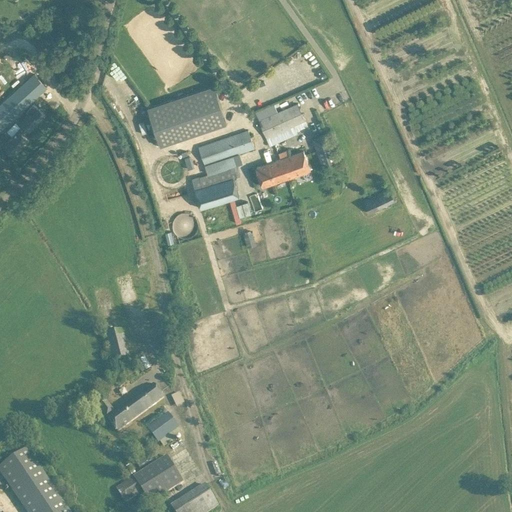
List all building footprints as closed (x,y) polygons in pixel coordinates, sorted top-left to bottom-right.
[(300,48),(291,56),(294,60),(304,53),(300,48)] [(0,105),(0,128),(46,86),(35,74),(0,105)] [(227,123),(214,86),(148,108),(161,145),(227,123)] [(39,121),(45,114),(34,103),(26,111),(29,113),(20,122),(23,125),(21,127),(16,122),(7,130),(12,135),(4,144),(14,154),(29,139),(24,134),(28,130),(29,131),(39,121)] [(305,120),(298,103),(259,121),(267,137),(305,120)] [(199,146),(205,164),(254,148),(248,130),(199,146)] [(323,165),(336,160),(326,132),(313,137),(323,165)] [(256,167),(259,177),(263,186),(310,169),(304,150),(290,155),(288,149),(279,153),(281,158),(256,167)] [(239,155),(205,165),(208,173),(237,164),(241,163),(239,155)] [(208,173),(192,178),(195,188),(201,207),(227,199),(239,196),(232,175),(239,173),(237,164),(208,173)] [(395,201),(389,188),(372,197),(363,201),(369,213),(395,201)] [(248,202),(236,205),(240,216),(251,213),(248,202)] [(106,335),(113,362),(130,357),(123,330),(106,335)] [(113,376),(120,387),(142,373),(136,362),(113,376)] [(100,408),(118,432),(164,398),(155,384),(114,413),(106,403),(100,408)] [(176,406),(184,403),(179,392),(171,396),(176,406)] [(148,428),(158,442),(178,427),(168,414),(148,428)] [(69,511),(28,450),(0,468),(0,473),(25,511),(69,511)] [(140,472),(157,499),(183,482),(167,455),(140,472)] [(115,488),(125,503),(145,490),(136,475),(115,488)] [(170,506),(173,511),(208,511),(219,506),(205,484),(170,506)]
